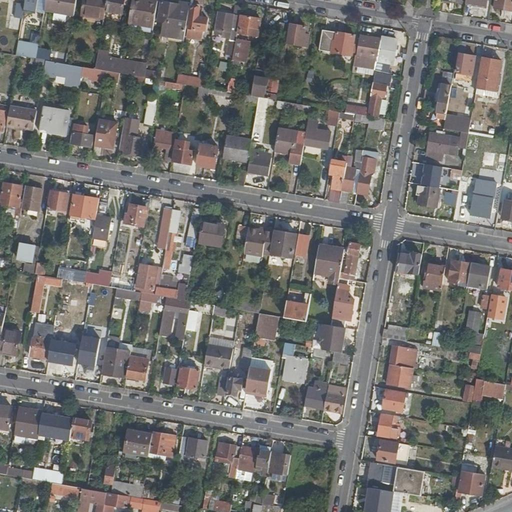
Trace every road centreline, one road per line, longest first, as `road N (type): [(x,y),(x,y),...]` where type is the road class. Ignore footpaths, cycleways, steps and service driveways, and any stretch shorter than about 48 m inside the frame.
road 1 (residential): [(0,156),(390,225)]
road 2 (residential): [(352,440),(0,380)]
road 3 (residential): [(390,225),(352,440)]
road 4 (residential): [(424,25),(390,225)]
road 5 (residential): [(424,25),(276,0)]
road 6 (residential): [(390,225),(511,246)]
